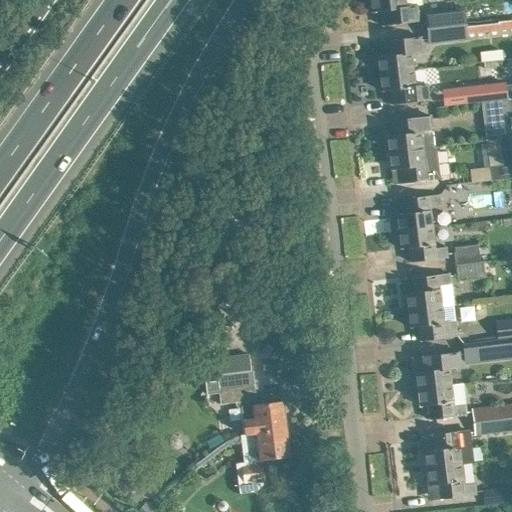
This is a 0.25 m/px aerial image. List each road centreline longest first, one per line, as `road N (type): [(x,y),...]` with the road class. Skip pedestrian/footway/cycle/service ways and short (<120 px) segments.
road 1 (motorway): [(6,509),(86,370),(159,157),(244,0)]
road 2 (residential): [(360,511),(308,95),(318,28),(341,0)]
road 3 (motorway): [(0,240),(171,0)]
road 4 (motorway): [(121,0),(0,170)]
